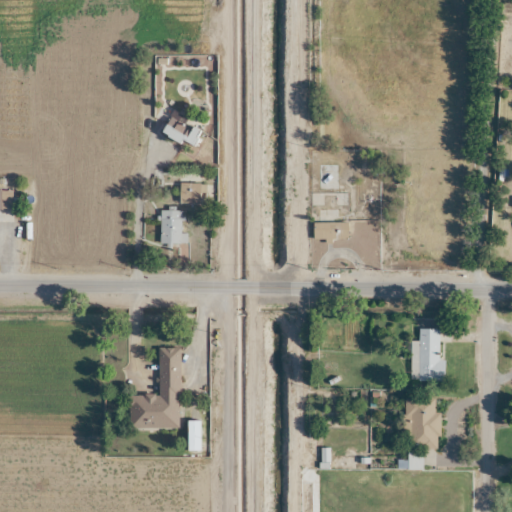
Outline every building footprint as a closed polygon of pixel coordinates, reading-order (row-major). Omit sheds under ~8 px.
[(194,147),(200,129),(165,119),(159,137),(194,147)] [(178,204),(198,204),(198,184),(178,184),(178,204)] [(0,209),(11,209),(11,191),(0,190),(0,209)] [(179,234),(179,211),(159,211),(159,244),(186,244),(186,234),(179,234)] [(312,223),(312,242),(346,242),(346,223),(312,223)] [(443,382),(443,360),(437,360),(437,330),(414,330),(414,382),(443,382)] [(179,398),(179,348),(157,348),(157,396),(126,396),(126,429),(169,429),(169,398),(179,398)] [(438,414),(433,414),(433,399),(403,399),(403,449),(437,450),(438,414)] [(198,452),(198,422),(186,422),(186,452),(198,452)]
